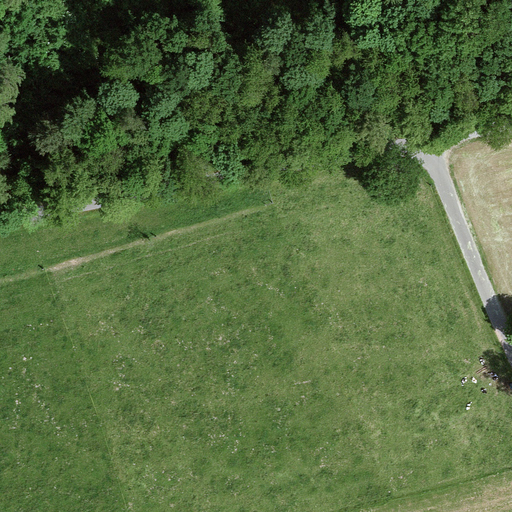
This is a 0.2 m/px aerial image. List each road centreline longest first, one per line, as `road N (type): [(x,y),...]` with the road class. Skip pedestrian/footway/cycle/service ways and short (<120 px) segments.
road 1 (track): [(0,219),(426,141)]
road 2 (track): [(426,141),(511,350)]
